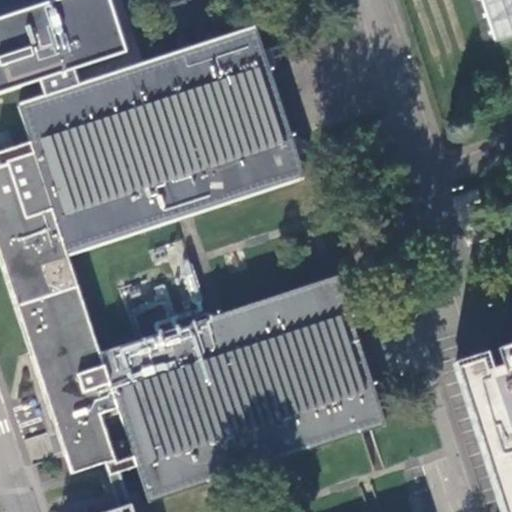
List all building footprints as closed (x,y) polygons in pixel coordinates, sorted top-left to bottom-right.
[(511,0),(484,0),(498,40),(511,35),(511,0)] [(195,215),(304,179),(291,138),(262,49),(256,30),(227,40),(181,55),(60,94),(48,98),(19,108),(30,144),(67,257),(179,220),(187,218),(195,215)] [(67,257),(30,144),(3,153),(7,166),(0,167),(0,255),(32,350),(59,432),(68,429),(80,470),(106,462),(110,475),(120,472),(137,467),(135,461),(133,457),(116,463),(100,414),(118,408),(99,355),(67,257)] [(478,189),(454,196),(470,252),(495,244),(478,189)] [(372,428),(384,424),(372,387),(361,354),(355,334),(347,310),(336,277),(227,313),(220,315),(212,318),(99,355),(118,408),(133,457),(135,461),(137,467),(149,503),(263,465),(362,432),(372,428)] [(511,511),(511,344),(503,347),(495,350),(501,366),(491,370),(485,353),(467,359),(453,364),(477,441),(497,504),(499,511),(511,511)] [(68,429),(59,432),(62,441),(66,454),(72,472),(80,470),(68,429)] [(120,472),(110,475),(117,498),(120,509),(125,507),(130,506),(127,497),(120,472)]
